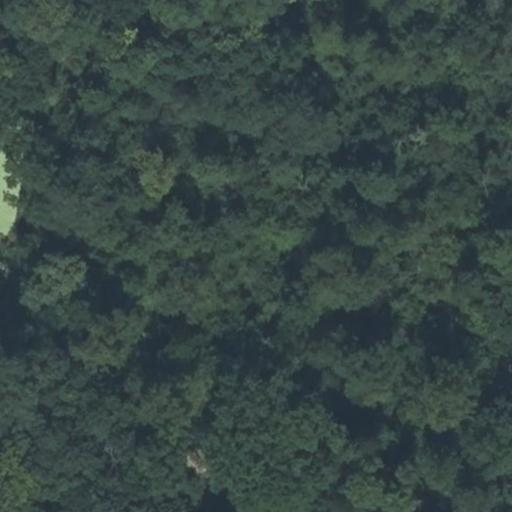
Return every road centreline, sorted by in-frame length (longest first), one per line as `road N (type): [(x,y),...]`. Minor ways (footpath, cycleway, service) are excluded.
road 1 (track): [(247,511),(0,253)]
road 2 (track): [(511,396),(422,511)]
